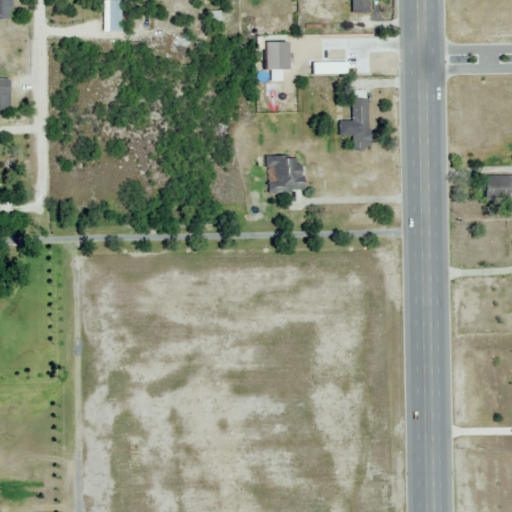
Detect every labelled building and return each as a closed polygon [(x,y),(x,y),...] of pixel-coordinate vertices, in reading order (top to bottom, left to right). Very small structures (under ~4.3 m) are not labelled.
[(367,0),(349,0),(350,13),(367,13),(367,0)] [(269,91),(285,91),(285,63),(269,63),(269,91)] [(337,122),(337,137),(350,137),(350,151),(367,150),(366,98),(349,98),(350,121),(337,122)] [(265,157),(264,192),(299,193),(299,157),(265,157)] [(511,176),(482,176),(482,197),(511,198),(511,176)]
